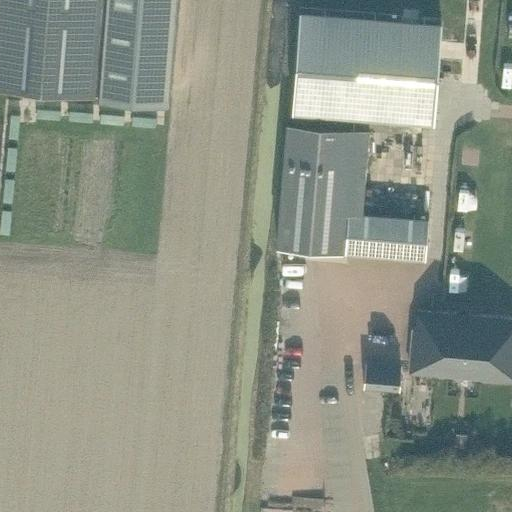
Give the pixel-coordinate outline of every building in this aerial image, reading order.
[(0,0),(0,7),(101,16),(102,0),(0,0)] [(438,28),(301,19),(288,113),(430,125),(438,28)] [(297,243),(341,247),(346,207),(353,126),(287,120),(277,242),(297,243)] [(429,214),(346,207),(341,247),(425,254),(429,214)] [(420,306),(420,305),(418,305),(417,324),(413,324),(413,326),(410,369),(411,369),(411,368),(511,376),(511,311),(441,308),(430,307),(420,306)] [(400,386),(401,366),(365,363),(364,383),(385,385),(400,386)]
